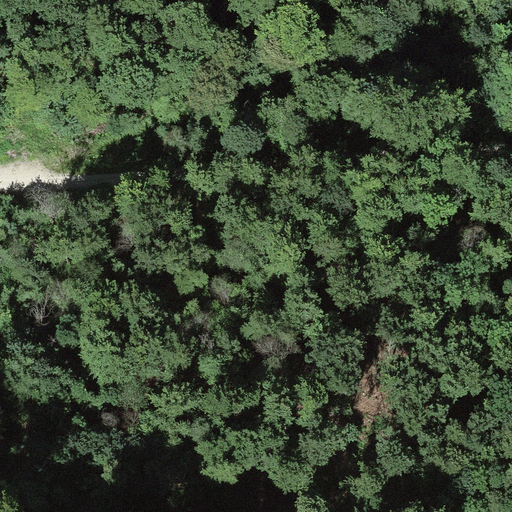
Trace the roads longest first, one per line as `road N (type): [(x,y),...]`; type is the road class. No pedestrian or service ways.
road 1 (track): [(511,151),(0,183)]
road 2 (track): [(0,181),(77,150),(335,91),(479,91)]
road 3 (track): [(381,87),(306,68),(163,0)]
